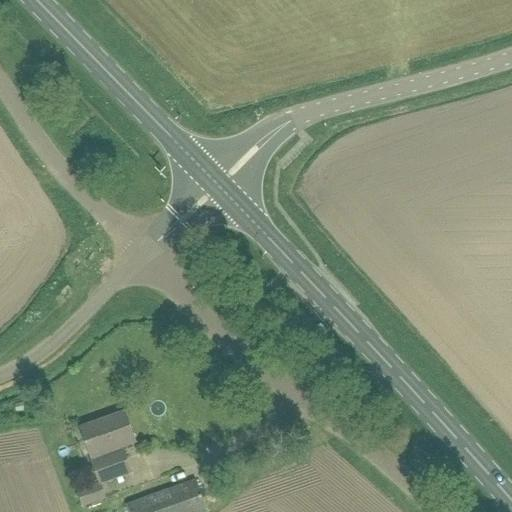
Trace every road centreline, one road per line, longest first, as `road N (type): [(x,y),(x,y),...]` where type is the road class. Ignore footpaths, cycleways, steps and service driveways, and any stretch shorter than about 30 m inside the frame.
road 1 (secondary): [(511,501),(215,185)]
road 2 (unclassified): [(437,511),(341,426),(248,362),(143,256)]
road 3 (tertiary): [(215,185),(288,121),(511,58)]
road 4 (secondary): [(215,185),(33,0)]
road 5 (unclassified): [(143,256),(44,150),(0,82)]
road 6 (unclassified): [(0,379),(49,349),(143,256)]
